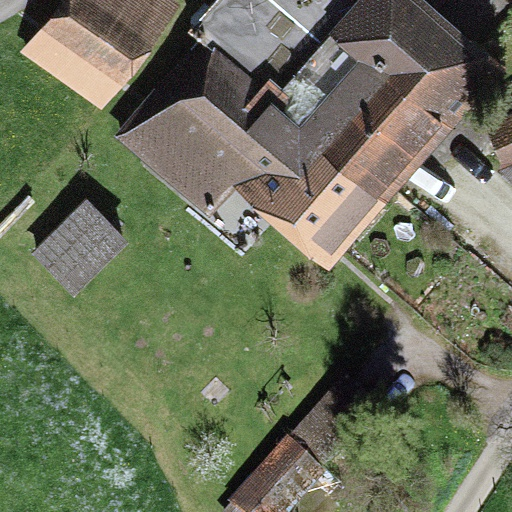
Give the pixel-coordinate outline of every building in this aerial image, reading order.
[(65,0),(27,50),(99,101),(172,0),(65,0)] [(202,27),(157,88),(236,155),(281,103),(369,180),(481,50),(422,0),(208,0),(191,18),(202,27)] [(281,103),(236,155),(157,88),(121,132),(211,207),(246,164),(324,232),(369,180),(281,103)] [(511,111),(490,121),(507,160),(511,164),(511,111)] [(36,250),(78,289),(126,237),(86,199),(36,250)] [(285,511),(359,428),(333,406),(243,506),(248,511),(285,511)]
